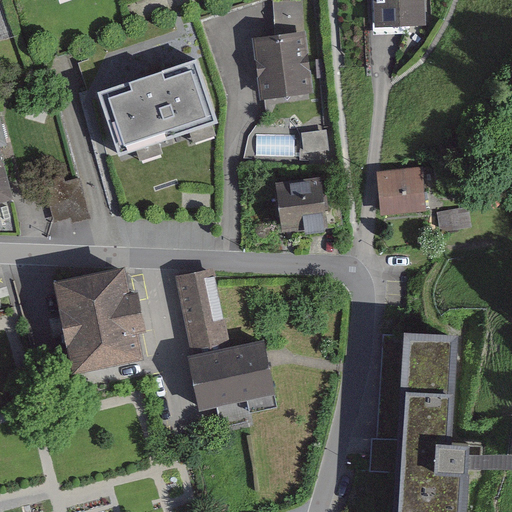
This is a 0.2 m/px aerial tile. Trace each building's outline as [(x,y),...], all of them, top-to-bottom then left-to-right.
[(423,0),(378,0),(380,39),(425,37),(423,0)] [(307,36),(258,40),(264,104),(313,100),(307,36)] [(213,118),(195,63),(98,95),(116,150),(213,118)] [(326,126),(301,129),(304,155),(329,152),(326,126)] [(262,148),(299,148),(299,128),(262,128),(262,148)] [(0,155),(0,205),(12,203),(0,155)] [(430,168),(378,177),(385,219),(437,211),(430,168)] [(328,181),(274,188),(280,240),(335,233),(328,181)] [(225,271),(185,280),(202,355),(242,347),(225,271)] [(160,274),(86,287),(102,373),(176,359),(160,274)] [(494,333),(414,331),(416,339),(409,473),(408,511),(488,511),(490,468),(491,447),(494,333)] [(409,473),(416,339),(383,337),(377,441),(370,440),(368,471),(409,473)] [(274,340),(188,359),(199,410),(285,392),(274,340)] [(511,449),(491,447),(490,468),(511,470),(511,449)]
